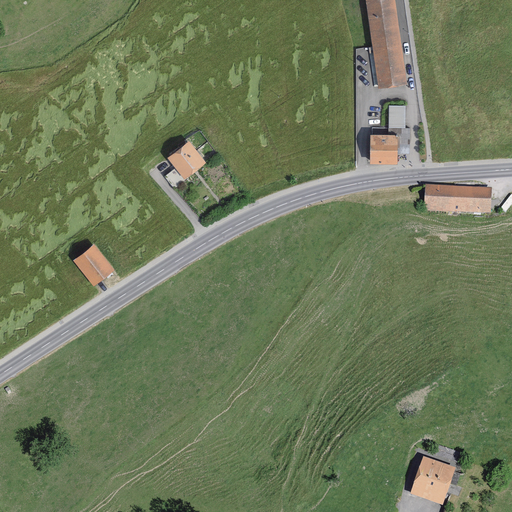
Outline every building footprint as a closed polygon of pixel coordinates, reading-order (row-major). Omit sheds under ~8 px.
[(360,0),(374,87),(402,83),(390,0),(360,0)] [(405,105),(388,105),(388,128),(405,128),(405,105)] [(396,133),(367,132),(367,162),(396,163),(396,133)] [(200,162),(183,140),(162,157),(179,178),(200,162)] [(487,215),(487,188),(422,188),(421,214),(487,215)] [(114,270),(94,245),(74,259),(94,285),(114,270)] [(455,468),(425,457),(413,492),(442,503),(455,468)]
